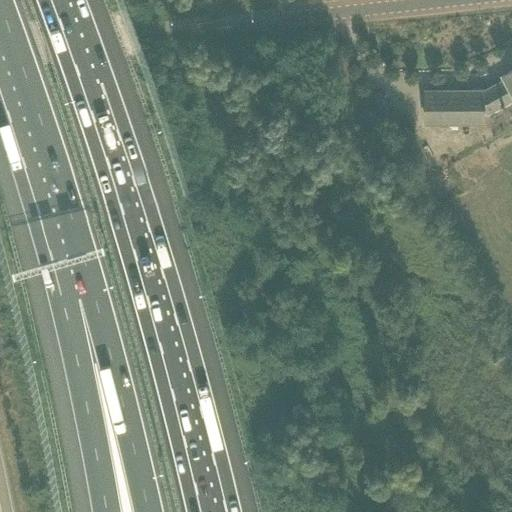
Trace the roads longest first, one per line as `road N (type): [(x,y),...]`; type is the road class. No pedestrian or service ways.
road 1 (motorway): [(214,511),(51,0)]
road 2 (motorway): [(0,6),(94,296)]
road 3 (residential): [(257,26),(499,0)]
road 4 (motorway): [(94,296),(147,511)]
road 5 (motorway): [(94,296),(114,511)]
